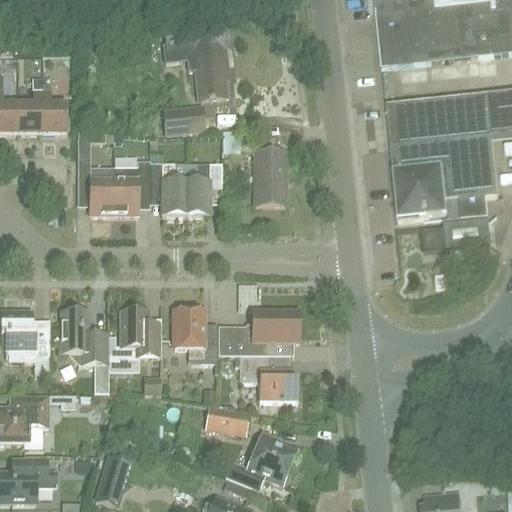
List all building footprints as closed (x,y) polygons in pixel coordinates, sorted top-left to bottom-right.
[(511,0),(372,0),(381,75),(431,69),(494,62),(506,61),(511,59),(511,0)] [(225,25),(162,31),(165,57),(193,54),(199,105),(200,105),(226,102),(223,79),(227,79),(224,50),(228,50),(225,25)] [(41,140),(41,89),(32,89),(32,109),(17,109),(17,140),(41,140)] [(50,109),(50,89),(41,89),(41,140),(66,140),(66,109),(50,109)] [(0,140),(17,140),(17,109),(2,109),(2,96),(0,95),(0,140)] [(511,99),(487,102),(385,113),(396,214),(397,228),(441,224),(441,228),(446,228),(488,223),(486,203),(497,202),(491,143),(511,140),(511,99)] [(165,139),(203,135),(202,118),(201,113),(163,117),(165,139)] [(77,160),(77,167),(89,167),(89,148),(112,149),(112,140),(86,138),(77,138),(77,160)] [(112,140),(112,149),(121,149),(120,141),(112,140)] [(221,160),(238,160),(238,143),(221,143),(221,160)] [(255,193),(255,211),(284,211),(285,159),(275,158),(265,158),(264,143),(238,143),(238,160),(255,159),(255,193)] [(265,158),(275,158),(275,143),(264,143),(265,158)] [(149,160),(149,167),(149,169),(161,169),(161,160),(149,160)] [(89,221),(113,221),(113,173),(89,173),(89,167),(77,167),(77,191),(89,191),(89,213),(89,221)] [(136,173),(113,173),(113,221),(137,222),(137,216),(137,191),(149,191),(149,169),(149,167),(136,167),(136,173)] [(161,169),(149,169),(149,191),(161,191),(161,211),(161,222),(185,222),(185,188),(173,188),(173,169),(161,169)] [(173,169),(173,188),(185,188),(209,188),(209,169),(185,169),(173,169)] [(185,188),(185,222),(209,222),(209,210),(209,192),(221,192),(221,169),(209,169),(209,188),(185,188)] [(89,191),(77,191),(77,213),(89,213),(89,191)] [(137,191),(137,216),(148,216),(148,210),(161,211),(161,191),(149,191),(137,191)] [(221,210),(221,192),(209,192),(209,210),(221,210)] [(442,237),(444,259),(444,261),(484,258),(491,257),(489,244),(488,230),(442,235),(442,237)] [(444,259),(442,237),(420,239),(422,262),(444,259)] [(217,352),(203,352),(203,331),(203,318),(196,318),(192,314),(184,314),(180,318),(173,318),(173,351),(173,354),(187,354),(187,367),(190,370),(214,370),(214,380),(217,380),(217,362),(217,352)] [(8,367),(23,367),(33,367),(33,380),(49,380),(49,347),(35,347),(35,338),(31,338),(31,327),(31,318),(16,318),(16,316),(6,316),(6,318),(0,317),(0,339),(4,339),(4,356),(5,356),(5,364),(8,367)] [(60,338),(60,353),(60,361),(68,361),(78,372),(94,371),(108,371),(108,343),(108,339),(88,340),(88,317),(60,318),(60,338)] [(138,363),(160,363),(160,347),(160,325),(148,325),(148,318),(144,318),(120,318),(120,352),(117,352),(117,363),(138,363)] [(281,362),(281,348),(293,348),(297,348),(297,318),(253,318),(253,334),(217,334),(217,352),(217,362),(234,362),(239,362),(281,362)] [(35,347),(49,347),(49,338),(49,327),(31,327),(31,338),(35,338),(35,347)] [(217,352),(217,334),(217,331),(203,331),(203,352),(217,352)] [(138,379),(138,363),(117,363),(117,352),(115,352),(115,343),(108,343),(108,371),(108,380),(138,379)] [(281,362),(288,362),(293,362),(293,348),(281,348),(281,362)] [(239,362),(234,362),(234,371),(239,371),(239,388),(258,388),(258,408),(260,408),(260,407),(286,407),(296,407),(296,408),(297,408),(297,387),(291,387),(291,375),(290,375),(290,376),(288,376),(288,362),(281,362),(239,362)] [(108,371),(94,371),(94,401),(107,401),(108,380),(108,371)] [(159,405),(159,395),(159,383),(142,383),(143,395),(143,403),(159,405)] [(217,415),(217,396),(202,395),(202,412),(208,413),(217,415)] [(0,449),(23,449),(28,449),(28,434),(41,434),(48,434),(48,410),(48,401),(16,401),(16,417),(7,417),(0,417),(0,449)] [(16,417),(16,401),(7,401),(7,417),(16,417)] [(75,416),(75,401),(48,401),(48,410),(60,410),(60,416),(75,416)] [(208,413),(205,435),(244,441),(246,428),(248,420),(217,415),(208,413)] [(23,449),(23,455),(41,455),(41,434),(28,434),(28,449),(23,449)] [(281,492),(281,491),(285,492),(291,478),(287,477),(295,458),(279,451),(281,445),(262,437),(247,476),(243,485),(253,490),(256,482),(263,485),(281,492)] [(107,462),(93,507),(108,511),(117,511),(131,469),(107,462)] [(10,466),(10,480),(0,479),(0,508),(11,508),(35,508),(35,493),(54,493),(54,479),(46,479),(46,466),(10,466)] [(91,467),(75,467),(75,479),(91,479),(91,467)] [(257,500),(263,485),(256,482),(253,490),(243,485),(247,476),(231,469),(224,486),(249,496),(257,500)] [(249,496),(224,486),(221,495),(246,505),(249,496)] [(458,511),(457,499),(424,502),(424,511),(458,511)]
